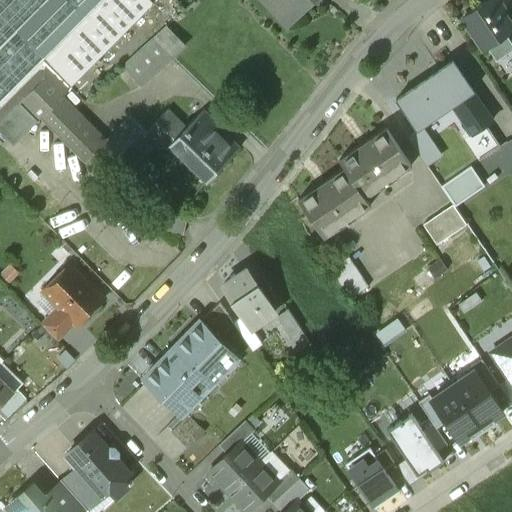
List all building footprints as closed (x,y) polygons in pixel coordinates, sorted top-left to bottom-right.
[(0,0),(0,103),(44,60),(70,86),(154,2),(152,0),(0,0)] [(261,0),(267,6),(273,0),(285,0),(299,14),(313,0),(261,0)] [(511,28),(492,0),(489,0),(462,19),(483,50),(487,47),(496,60),(511,49),(511,42),(506,34),(511,29),(511,28)] [(153,37),(123,64),(141,85),(173,56),(153,37)] [(39,118),(59,99),(71,87),(70,86),(44,60),(0,103),(0,129),(14,144),(39,118)] [(452,60),(395,99),(415,128),(416,128),(429,119),(430,121),(432,120),(430,118),(451,104),(472,134),(485,124),(491,120),(471,90),(472,89),(452,60)] [(103,143),(59,99),(39,118),(83,162),(91,155),(103,143)] [(204,110),(186,127),(168,109),(151,126),(157,132),(179,154),(183,150),(210,177),(237,150),(213,126),(216,122),(204,110)] [(103,143),(91,155),(112,177),(157,132),(151,126),(146,131),(130,116),(103,143)] [(472,134),(464,139),(478,160),(500,146),(485,124),(472,134)] [(387,128),(340,160),(345,167),(364,196),(411,164),(387,128)] [(437,158),(416,128),(415,128),(406,135),(426,165),(437,158)] [(485,188),(470,166),(440,186),(443,189),(453,204),(455,207),(485,188)] [(345,167),(298,199),(323,236),(370,204),(364,196),(345,167)] [(453,204),(423,224),(437,244),(466,224),(455,207),(453,204)] [(186,219),(161,213),(158,229),(183,234),(186,219)] [(367,286),(347,256),(330,268),(350,297),(367,286)] [(102,298),(70,266),(44,292),(58,306),(74,322),(76,324),(102,298)] [(246,270),(223,286),(242,315),(251,327),(274,311),(246,270)] [(74,322),(58,306),(41,324),(57,340),(74,322)] [(302,329),(288,308),(276,316),(290,337),(302,329)] [(242,315),(233,322),(251,349),(261,343),(251,327),(242,315)] [(199,319),(174,344),(176,345),(164,357),(163,356),(142,377),(181,414),(238,356),(199,319)] [(511,338),(491,352),(508,378),(511,383),(511,338)] [(469,366),(487,393),(498,385),(481,359),(469,366)] [(487,393),(469,366),(449,380),(480,426),(500,413),(487,393)] [(0,375),(0,403),(14,390),(0,375)] [(511,402),(511,383),(508,378),(499,384),(511,403),(511,402)] [(480,426),(449,380),(429,394),(446,419),(460,440),(480,426)] [(14,390),(0,403),(0,412),(5,418),(25,397),(15,388),(14,390)] [(429,419),(434,427),(446,419),(429,394),(417,402),(429,419)] [(170,425),(183,446),(204,433),(192,412),(170,425)] [(428,471),(443,461),(437,451),(419,426),(411,414),(386,431),(405,458),(417,475),(426,469),(428,471)] [(429,419),(419,426),(437,451),(446,445),(434,427),(429,419)] [(245,420),(218,445),(227,454),(240,442),(241,442),(254,430),(245,420)] [(108,448),(93,430),(65,455),(77,468),(91,484),(82,492),(91,502),(107,487),(109,490),(123,479),(120,476),(127,469),(116,456),(117,451),(114,448),(108,448)] [(241,442),(240,442),(227,454),(208,471),(227,491),(259,462),(241,442)] [(346,462),(375,507),(400,490),(385,468),(375,453),(370,446),(346,462)] [(383,448),(375,453),(385,468),(393,463),(383,448)] [(405,458),(395,465),(409,484),(428,471),(426,469),(417,475),(405,458)] [(259,462),(227,491),(246,511),(264,494),(278,482),(277,481),(259,462)] [(77,468),(62,481),(85,507),(91,502),(82,492),(91,484),(77,468)] [(290,469),(277,481),(278,482),(264,494),(273,503),(298,479),(299,478),(290,469)] [(298,479),(273,503),(281,511),(283,511),(295,501),(296,501),(308,489),(298,479)] [(79,511),(85,507),(62,481),(44,496),(44,497),(57,511),(79,511)] [(44,496),(33,483),(6,507),(11,511),(57,511),(44,497),(44,496)] [(283,511),(305,511),(296,501),(295,501),(283,511)]
